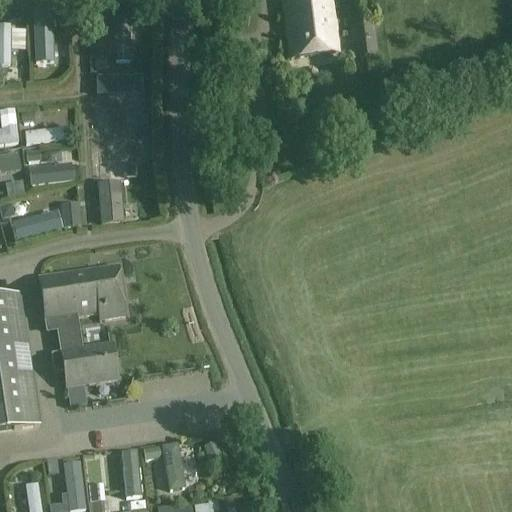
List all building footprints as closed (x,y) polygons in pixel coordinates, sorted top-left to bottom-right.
[(336,57),(328,0),(296,0),(281,2),(289,63),(336,57)] [(53,16),(33,17),(34,65),(54,64),(53,16)] [(114,23),(114,66),(129,66),(129,23),(114,23)] [(9,28),(0,28),(0,69),(9,69),(9,28)] [(353,64),(357,64),(374,62),(371,32),(349,35),(353,64)] [(118,69),(88,68),(87,83),(118,84),(118,69)] [(18,136),(59,131),(58,118),(17,122),(18,136)] [(107,162),(107,146),(119,146),(117,120),(101,120),(102,127),(88,128),(89,163),(107,162)] [(66,131),(24,136),(25,149),(68,144),(66,131)] [(16,156),(0,158),(0,175),(19,173),(16,156)] [(111,170),(128,168),(126,157),(109,160),(111,170)] [(71,168),(28,173),(30,191),(73,186),(71,168)] [(101,229),(124,226),(120,186),(97,189),(101,229)] [(80,229),(77,205),(59,207),(62,230),(80,229)] [(16,245),(61,233),(57,216),(12,228),(16,245)] [(41,281),(40,281),(47,325),(56,324),(59,340),(81,337),(78,321),(99,317),(100,325),(126,321),(119,270),(41,281)] [(148,284),(145,304),(164,307),(166,287),(148,284)] [(33,377),(16,380),(11,350),(28,348),(21,298),(0,301),(0,433),(40,427),(33,377)] [(61,356),(49,358),(53,375),(54,374),(63,373),(66,390),(118,383),(113,348),(83,353),(81,337),(59,340),(61,356)] [(153,384),(136,388),(139,399),(156,394),(153,384)] [(185,491),(177,445),(161,448),(168,493),(185,491)] [(141,500),(136,455),(121,456),(126,501),(141,500)] [(53,509),(65,507),(59,464),(46,466),(53,509)] [(40,511),(37,485),(24,487),(27,511),(40,511)] [(86,503),(98,502),(97,489),(85,490),(86,503)]
